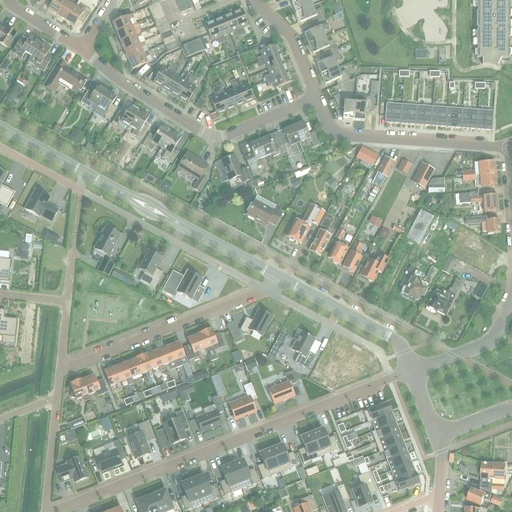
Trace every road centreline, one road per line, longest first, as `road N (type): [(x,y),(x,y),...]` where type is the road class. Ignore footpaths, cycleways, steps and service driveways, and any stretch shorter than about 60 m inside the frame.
road 1 (residential): [(51,511),(409,371)]
road 2 (residential): [(315,96),(210,136),(78,50)]
road 3 (residential): [(60,369),(278,280)]
road 4 (secondary): [(278,280),(82,173)]
road 5 (residential): [(511,146),(351,138),(329,125),(315,96)]
road 6 (secondary): [(409,371),(395,343),(278,280)]
road 7 (residential): [(409,371),(487,341),(511,297)]
road 8 (residential): [(67,302),(82,173)]
